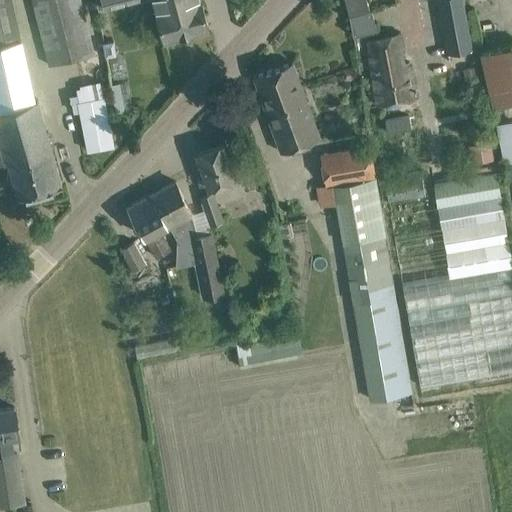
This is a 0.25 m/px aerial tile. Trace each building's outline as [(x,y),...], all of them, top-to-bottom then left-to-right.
[(32,0),(49,65),(95,53),(81,0),(32,0)] [(100,0),(104,9),(135,0),(152,0),(164,39),(208,27),(200,0),(100,0)] [(344,0),(349,14),(368,9),(365,0),(344,0)] [(462,0),(437,0),(448,53),(472,48),(462,0)] [(370,8),(368,9),(349,14),(355,36),(376,30),(370,8)] [(400,32),(364,40),(377,108),(418,99),(409,61),(403,62),(400,50),(403,46),(400,32)] [(112,40),(102,42),(105,57),(116,54),(112,40)] [(511,101),(511,43),(480,51),(493,106),(511,101)] [(281,151),(321,137),(292,61),(253,76),(281,151)] [(476,66),(463,69),(465,81),(478,79),(476,66)] [(356,67),(342,69),(344,80),(358,77),(356,67)] [(86,155),(114,149),(104,100),(77,104),(77,100),(71,101),(73,116),(78,115),(86,155)] [(0,157),(2,165),(8,164),(17,197),(62,185),(56,166),(38,102),(0,112),(0,157)] [(503,161),(511,159),(511,118),(497,121),(503,161)] [(227,159),(219,161),(215,148),(197,154),(208,189),(234,180),(227,159)] [(332,185),(342,244),(351,295),(369,401),(411,394),(393,288),(384,237),(374,178),(369,148),(320,156),(325,186),(332,185)] [(415,150),(391,154),(399,201),(423,198),(415,150)] [(433,182),(451,282),(511,271),(511,269),(511,266),(495,171),(433,182)] [(174,180),(150,194),(159,211),(167,224),(169,229),(175,240),(174,261),(174,265),(194,261),(206,317),(213,315),(224,314),(210,235),(198,237),(195,220),(184,198),(174,180)] [(150,194),(128,205),(137,223),(143,234),(135,238),(139,245),(149,263),(152,318),(172,315),(163,266),(174,261),(175,240),(167,224),(150,194)] [(209,226),(220,222),(210,194),(200,198),(209,226)] [(134,240),(120,247),(130,265),(133,270),(146,263),(143,258),(134,240)] [(511,271),(451,282),(402,290),(419,386),(511,370),(511,271)] [(300,355),(296,331),(234,344),(239,368),(300,355)] [(0,504),(24,501),(17,453),(8,455),(5,435),(18,433),(14,406),(0,408),(0,504)]
